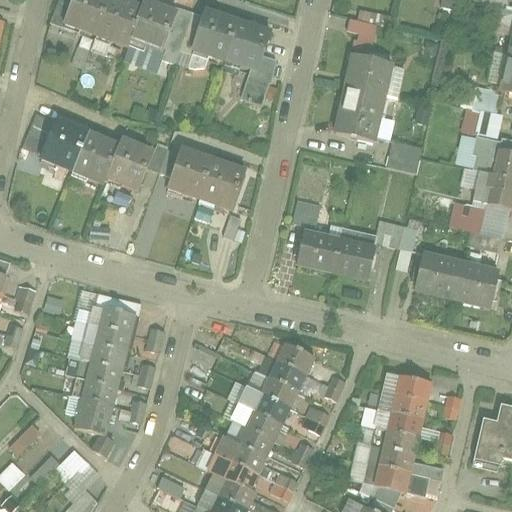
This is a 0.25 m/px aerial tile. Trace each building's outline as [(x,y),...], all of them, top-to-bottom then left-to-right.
[(209,24),(128,0),(73,0),(65,27),(163,56),(164,51),(265,80),(278,36),(212,16),(209,24)] [(378,138),(392,67),(355,59),(340,130),(378,138)] [(59,127),(47,165),(142,194),(151,165),(173,172),(168,189),(241,211),(252,175),(112,134),(110,142),(59,127)] [(413,176),(420,150),(390,143),(384,168),(413,176)] [(511,147),(497,145),(485,200),(511,205),(511,147)] [(314,227),(319,208),(295,202),(291,221),(314,227)] [(480,237),(484,209),(451,204),(447,230),(470,233),(465,266),(494,270),(498,239),(480,237)] [(223,235),(231,239),(238,222),(230,218),(223,235)] [(373,248),(412,252),(414,229),(376,225),(373,248)] [(378,288),(386,254),(300,233),(292,267),(378,288)] [(500,281),(425,264),(417,298),(492,315),(500,281)] [(0,308),(11,275),(0,270),(0,308)] [(27,317),(34,294),(23,290),(15,314),(27,317)] [(141,315),(109,306),(78,427),(110,436),(141,315)] [(244,511),(316,357),(286,344),(209,511),(244,511)] [(411,489),(435,383),(401,375),(377,481),(411,489)] [(447,422),(456,423),(459,400),(450,399),(447,422)] [(491,423),(469,418),(461,459),(511,470),(511,406),(495,402),(491,423)] [(319,438),(330,418),(310,408),(299,428),(319,438)] [(114,445),(99,438),(92,452),(106,460),(114,445)] [(363,484),(365,449),(351,449),(350,484),(363,484)] [(92,511),(98,506),(84,492),(98,478),(72,452),(57,466),(50,458),(30,478),(37,486),(49,474),(76,501),(65,511),(92,511)] [(160,479),(156,490),(179,499),(183,488),(160,479)]
